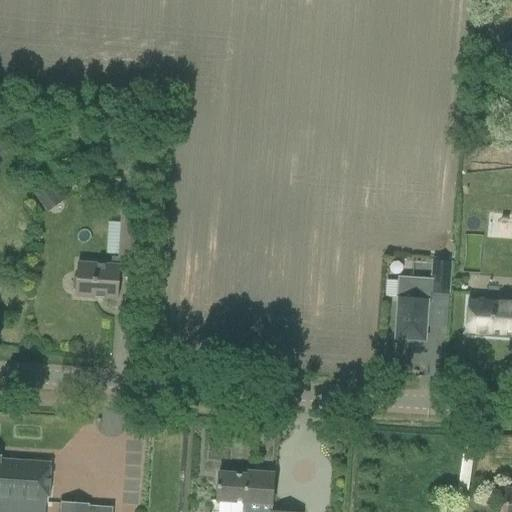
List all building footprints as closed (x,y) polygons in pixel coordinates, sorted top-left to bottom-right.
[(500,60),(511,59),(511,41),(499,42),(500,60)] [(486,151),(476,152),(477,165),(487,163),(486,151)] [(32,192),(48,212),(63,201),(48,180),(32,192)] [(141,205),(122,204),(122,216),(121,216),(118,258),(120,258),(137,259),(141,205)] [(75,297),(118,300),(120,265),(78,262),(77,277),(74,280),(73,289),(76,292),(75,297)] [(448,296),(451,263),(433,262),(432,279),(397,277),(395,303),(399,303),(397,339),(423,340),(426,305),(430,305),(430,294),(448,296)] [(511,302),(469,300),(466,335),(511,338),(511,302)] [(0,456),(0,500),(48,504),(51,464),(0,460),(0,456)] [(270,511),(274,475),(248,473),(247,476),(218,474),(217,501),(244,503),(243,511),(270,511)] [(60,511),(87,511),(88,505),(62,503),(60,511)]
